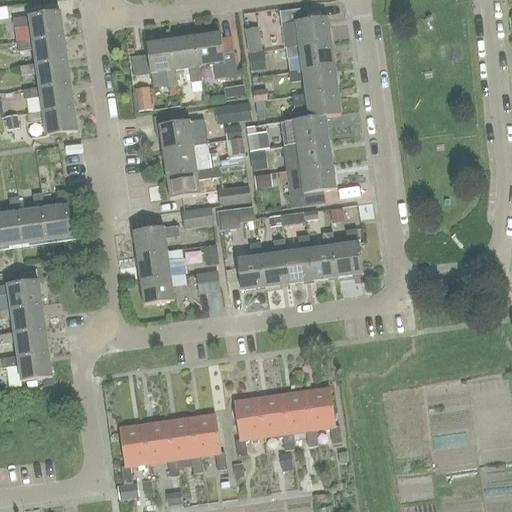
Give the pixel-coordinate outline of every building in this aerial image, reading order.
[(286,51),(331,44),(327,20),(301,23),(300,12),(281,14),(286,51)] [(60,14),(13,21),(15,30),(30,28),(33,42),(64,38),(60,14)] [(245,31),(248,56),(249,56),(262,54),(259,29),(245,31)] [(195,39),(200,70),(214,68),(216,82),(237,78),(234,54),(223,56),(220,35),(195,39)] [(64,38),(33,42),(17,45),(18,54),(34,52),(36,66),(67,62),(64,38)] [(202,84),(200,70),(195,39),(171,42),(176,73),(190,71),(192,85),(202,84)] [(178,87),(176,73),(171,42),(146,46),(152,85),(167,83),(168,89),(178,87)] [(303,73),(334,68),(331,44),(286,51),(287,61),(301,59),(303,73)] [(262,54),(249,56),(252,73),(267,71),(265,54),(262,54)] [(36,66),(20,69),(21,78),(37,75),(39,90),(71,85),(67,62),(36,66)] [(306,97),(338,93),(334,68),(303,73),(289,75),(291,85),(304,83),(306,97)] [(39,90),(24,92),(25,102),(41,99),(43,114),(74,109),(71,85),(39,90)] [(244,85),(231,87),(233,99),(246,97),(244,85)] [(147,89),(133,91),(137,113),(151,111),(147,89)] [(254,93),(253,93),(255,104),(256,104),(264,103),(268,102),(267,91),(254,93)] [(325,120),(329,119),(341,117),(338,93),(306,97),(293,99),(294,109),(309,107),(311,120),(311,121),(325,119),(325,120)] [(256,104),(255,104),(257,117),(266,116),(264,103),(256,104)] [(250,105),(237,107),(239,124),(253,123),(250,105)] [(43,114),(27,116),(28,125),(44,123),(46,139),(78,134),(74,109),(43,114)] [(17,118),(7,119),(8,132),(19,131),(17,118)] [(329,143),(325,120),(325,119),(311,121),(311,120),(294,123),(280,125),(284,150),(329,143)] [(162,153),(194,148),(192,134),(206,132),(204,122),(190,124),(190,123),(159,128),(162,153)] [(241,127),(225,130),(227,142),(243,140),(241,127)] [(266,134),(248,137),(250,153),(269,150),(266,134)] [(234,167),(247,165),(243,141),(230,143),(234,167)] [(301,172),(332,167),(329,143),(284,150),(285,160),(299,158),(301,172)] [(211,170),(209,156),(208,146),(194,148),(162,153),(166,177),(211,170)] [(265,153),(250,155),(252,172),(268,170),(265,153)] [(336,192),(332,167),(301,172),(287,174),(289,184),(302,182),(304,196),(291,198),(292,210),(325,206),(323,194),(336,192)] [(199,182),(221,179),(220,169),(211,170),(166,177),(170,201),(201,197),(199,182)] [(271,176),(254,178),(256,190),(272,188),(271,176)] [(252,204),(250,190),(219,194),(221,209),(252,204)] [(59,210),(45,212),(49,243),(73,240),(66,192),(57,194),(59,210)] [(35,213),(21,215),(25,247),(49,243),(45,212),(42,196),(33,197),(35,213)] [(12,217),(0,218),(0,238),(2,250),(25,247),(21,215),(18,200),(9,201),(12,217)] [(185,231),(214,227),(211,210),(183,215),(185,231)] [(343,210),(331,211),(332,225),(344,224),(343,210)] [(241,232),(238,211),(217,214),(220,234),(241,232)] [(318,212),(305,214),(306,222),(319,221),(318,212)] [(281,229),(305,225),(303,214),(280,218),(280,220),(281,229)] [(280,220),(270,221),(271,230),(281,229),(280,220)] [(137,259),(168,254),(166,241),(180,239),(178,228),(165,230),(164,230),(133,234),(137,259)] [(334,249),(339,280),(364,277),(357,231),(346,233),(348,247),(334,249)] [(339,280),(334,249),(334,248),(332,235),(322,236),(324,250),(310,252),(315,283),(339,280)] [(315,283),(310,252),(308,238),(298,240),(300,253),(286,255),(291,287),(315,283)] [(291,287),(286,255),(284,242),(274,243),(276,257),(262,259),(266,290),(291,287)] [(266,290),(262,259),(260,245),(250,247),(252,260),(237,262),(242,294),(266,290)] [(216,247),(203,249),(205,267),(219,265),(216,247)] [(140,283),(171,278),(169,265),(183,263),(182,252),(168,254),(137,259),(140,283)] [(221,294),(218,274),(196,278),(199,297),(221,294)] [(185,276),(171,278),(140,283),(144,308),(175,303),(173,289),(187,287),(185,276)] [(39,283),(0,288),(0,298),(9,297),(11,311),(42,307),(39,283)] [(42,307),(11,311),(0,312),(0,322),(12,320),(14,335),(45,331),(42,307)] [(45,331),(14,335),(0,337),(0,346),(16,344),(18,359),(49,354),(45,331)] [(49,354),(18,359),(2,361),(3,370),(19,368),(21,384),(52,379),(49,354)] [(330,390),(306,394),(312,433),(316,433),(330,431),(333,447),(342,445),(340,428),(336,429),(330,390)] [(306,394),(282,397),(288,437),(292,436),(307,434),(309,450),(318,449),(316,433),(312,433),(306,394)] [(282,397),(259,401),(264,440),(283,438),(285,454),(295,452),(292,436),(288,437),(282,397)] [(259,401),(234,404),(240,443),(236,443),(238,460),(248,459),(246,443),(264,440),(259,401)] [(216,417),(192,420),(197,460),(201,459),(216,457),(218,473),(227,472),(225,455),(221,455),(216,417)] [(192,420),(168,424),(174,463),(178,463),(192,461),(194,477),(204,475),(201,459),(197,460),(192,420)] [(168,424),(144,427),(150,467),(168,464),(171,480),(180,479),(178,463),(174,463),(168,424)] [(144,427),(119,431),(125,469),(121,470),(124,487),(133,485),(131,470),(150,467),(144,427)] [(346,454),(338,455),(340,466),(347,465),(346,454)] [(291,456),(281,458),(284,474),(293,472),(291,456)] [(242,468),(233,469),(235,480),(243,479),(242,468)] [(118,503),(139,500),(137,487),(116,490),(118,503)] [(181,493),(166,496),(168,508),(183,506),(181,493)]
